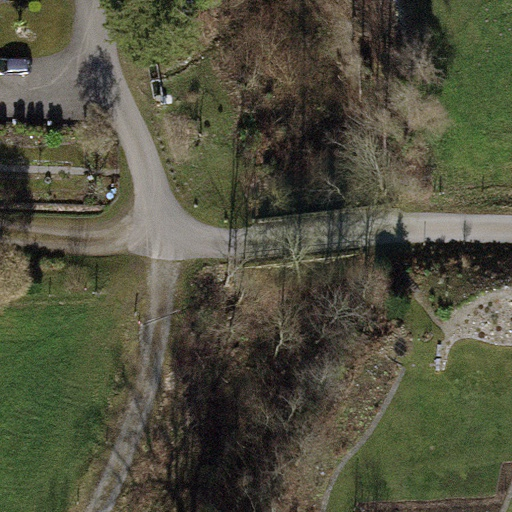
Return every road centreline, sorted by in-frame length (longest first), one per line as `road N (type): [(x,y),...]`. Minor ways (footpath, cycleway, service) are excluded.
road 1 (track): [(511,231),(362,228),(206,247),(162,235)]
road 2 (track): [(162,235),(138,416),(94,511)]
road 3 (track): [(100,0),(103,61),(147,164),(162,235)]
road 4 (track): [(162,235),(94,242),(0,233)]
